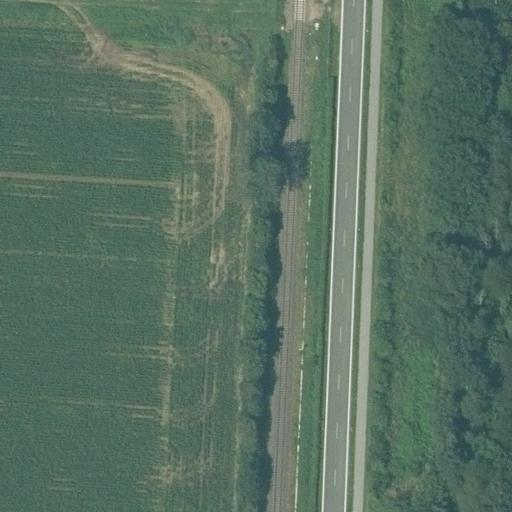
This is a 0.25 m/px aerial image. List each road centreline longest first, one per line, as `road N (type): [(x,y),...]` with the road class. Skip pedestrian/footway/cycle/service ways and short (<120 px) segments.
road 1 (tertiary): [(333,511),(355,0)]
road 2 (track): [(273,9),(83,0)]
